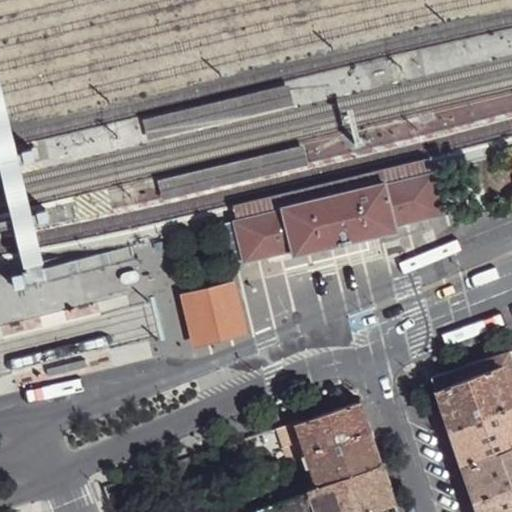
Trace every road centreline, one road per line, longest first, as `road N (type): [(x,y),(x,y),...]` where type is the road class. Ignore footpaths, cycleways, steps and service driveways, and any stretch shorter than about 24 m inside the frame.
road 1 (unclassified): [(0,499),(368,359)]
road 2 (secondary): [(511,287),(383,340),(368,359)]
road 3 (secondary): [(368,359),(425,511)]
